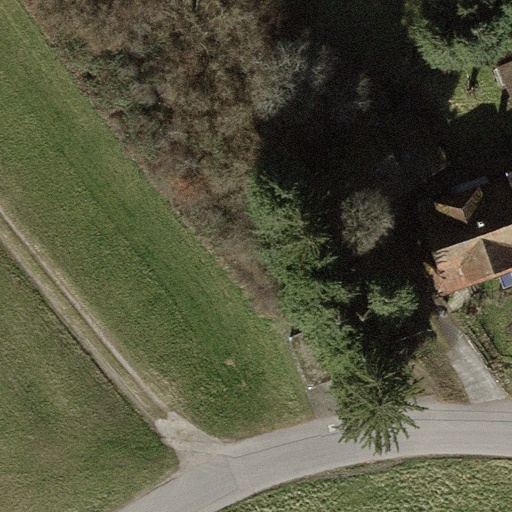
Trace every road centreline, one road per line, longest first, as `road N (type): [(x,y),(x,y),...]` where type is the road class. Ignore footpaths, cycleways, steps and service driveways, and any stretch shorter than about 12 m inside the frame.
road 1 (unclassified): [(511,434),(443,429),(330,445),(227,480),(165,511)]
road 2 (track): [(0,219),(164,419),(227,480)]
